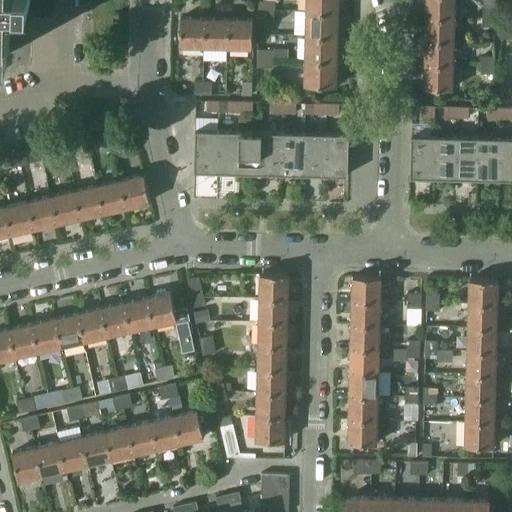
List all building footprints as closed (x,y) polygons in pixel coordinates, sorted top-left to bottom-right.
[(0,0),(0,53),(8,54),(9,10),(44,10),(44,0),(0,0)] [(337,0),(306,0),(306,11),(338,12),(337,0)] [(454,0),(426,0),(426,17),(454,17),(454,0)] [(272,1),(259,1),(258,10),(271,11),(272,1)] [(482,8),(482,18),(495,18),(495,9),(482,8)] [(271,11),(258,10),(258,18),(271,18),(271,11)] [(338,12),(306,11),(305,36),(337,37),(338,12)] [(179,45),(204,45),(205,17),(180,17),(179,45)] [(229,18),(205,17),(204,45),(228,46),(229,18)] [(454,17),(426,17),(425,41),(453,42),(454,17)] [(252,18),(229,18),(228,46),(251,46),(252,18)] [(495,18),(482,18),(482,26),(494,26),(495,18)] [(511,20),(501,21),(500,30),(511,30),(511,20)] [(511,30),(500,30),(500,38),(511,38),(511,30)] [(337,37),(305,36),(305,60),(336,61),(337,37)] [(453,42),(425,41),(424,64),(453,64),(453,42)] [(270,50),(257,49),(257,59),(270,59),(270,50)] [(481,56),(481,65),(493,65),(494,56),(481,56)] [(270,59),(257,59),(257,67),(270,67),(270,59)] [(336,61),(305,60),(304,84),(336,85),(336,61)] [(453,64),(424,64),(424,87),(452,88),(453,64)] [(493,65),(481,65),(480,73),(493,73),(493,65)] [(194,81),(194,93),(203,94),(203,81),(194,81)] [(211,81),(203,81),(203,94),(211,94),(211,81)] [(242,81),(242,94),(250,95),(251,82),(242,81)] [(511,90),(511,81),(499,81),(499,90),(511,90)] [(218,110),(218,100),(206,100),(206,110),(218,110)] [(228,111),(240,111),(240,101),(228,101),(228,111)] [(252,101),(240,101),(240,111),(252,111),(252,101)] [(271,112),(283,112),(283,102),(271,102),(271,112)] [(295,102),(283,102),(283,112),(295,112),(295,102)] [(314,113),(326,113),(326,103),(314,103),(314,113)] [(338,103),(326,103),(326,113),(338,113),(338,103)] [(434,116),(434,106),(422,105),(422,116),(434,116)] [(444,116),(456,116),(456,106),(444,106),(444,116)] [(468,107),(456,106),(456,116),(468,117),(468,107)] [(487,117),(499,117),(499,107),(487,107),(487,117)] [(511,108),(499,107),(499,117),(511,118),(511,108)] [(218,129),(195,129),(194,170),(217,171),(218,129)] [(239,130),(218,129),(217,171),(238,171),(239,130)] [(117,130),(109,132),(112,144),(120,143),(117,130)] [(261,130),(239,130),(238,171),(260,172),(261,130)] [(282,131),(261,130),(260,172),(281,173),(282,131)] [(304,131),(282,131),(281,173),(303,173),(304,131)] [(326,132),(304,131),(303,173),(325,174),(326,132)] [(112,144),(109,132),(101,134),(103,146),(112,144)] [(348,133),(326,132),(325,174),(347,174),(348,133)] [(434,135),(411,134),(410,176),(433,176),(434,135)] [(455,135),(434,135),(433,176),(455,177),(455,135)] [(477,136),(455,135),(455,177),(476,177),(477,136)] [(498,136),(477,136),(476,177),(497,178),(498,136)] [(511,136),(498,136),(497,178),(511,178),(511,136)] [(71,141),(62,143),(65,155),(74,153),(71,141)] [(65,155),(62,143),(54,144),(57,157),(65,155)] [(25,151),(17,153),(20,165),(28,163),(25,151)] [(17,153),(8,155),(11,167),(20,165),(17,153)] [(143,173),(120,179),(126,206),(150,201),(143,173)] [(120,179),(96,184),(103,212),(126,206),(120,179)] [(96,184),(73,189),(79,217),(103,212),(96,184)] [(73,189),(50,195),(57,222),(79,217),(73,189)] [(50,195),(28,200),(34,227),(57,222),(50,195)] [(28,200),(5,205),(11,233),(34,227),(28,200)] [(5,205),(0,206),(0,235),(11,233),(5,205)] [(288,273),(260,273),(259,297),(287,298),(288,273)] [(352,275),(351,299),(380,300),(380,276),(352,275)] [(497,279),(469,278),(468,302),(496,303),(497,279)] [(201,287),(189,290),(191,299),(203,296),(201,287)] [(174,309),(170,291),(147,296),(153,324),(175,319),(176,318),(174,309)] [(407,292),(407,301),(420,301),(420,292),(407,292)] [(439,293),(426,292),(426,301),(439,301),(439,293)] [(147,296),(123,301),(129,329),(153,324),(147,296)] [(203,296),(191,299),(193,307),(205,304),(203,296)] [(248,297),(247,316),(258,317),(259,297),(248,297)] [(287,298),(259,297),(258,321),(287,322),(287,298)] [(380,300),(351,299),(351,323),(379,324),(380,300)] [(123,301),(100,307),(106,334),(129,329),(123,301)] [(420,301),(407,301),(407,309),(420,310),(420,301)] [(439,301),(426,301),(425,310),(438,310),(439,301)] [(496,303),(468,302),(468,326),(496,326),(496,303)] [(193,331),(190,321),(189,322),(188,319),(189,319),(186,306),(174,309),(176,318),(175,319),(182,352),(195,349),(191,332),(193,331)] [(100,307),(77,312),(83,339),(106,334),(100,307)] [(77,312),(54,317),(61,345),(83,339),(77,312)] [(54,317),(31,322),(38,350),(61,345),(54,317)] [(287,322),(258,321),(258,345),(286,345),(287,322)] [(31,322),(9,327),(15,355),(38,350),(31,322)] [(379,324),(351,323),(350,347),(378,347),(379,324)] [(496,326),(468,326),(467,350),(495,350),(496,326)] [(0,358),(15,355),(9,327),(0,329),(0,358)] [(212,334),(199,337),(201,347),(214,344),(212,334)] [(406,339),(406,348),(418,348),(418,339),(406,339)] [(437,340),(424,340),(424,349),(437,349),(437,340)] [(214,344),(201,347),(203,354),(216,351),(214,344)] [(286,345),(258,345),(257,370),(286,370),(286,345)] [(378,347),(350,347),(349,371),(378,372),(378,347)] [(418,348),(406,348),(406,357),(418,357),(418,348)] [(437,349),(424,349),(424,357),(437,357),(437,349)] [(495,350),(467,350),(466,374),(495,375),(495,350)] [(171,364),(162,366),(165,379),(174,377),(171,364)] [(154,368),(157,381),(165,379),(162,366),(154,368)] [(286,370),(257,370),(257,392),(285,392),(286,370)] [(378,372),(349,371),(349,394),(377,394),(378,372)] [(495,375),(466,374),(466,396),(494,397),(495,375)] [(125,375),(115,377),(118,389),(128,387),(125,375)] [(108,379),(111,391),(118,389),(115,377),(108,379)] [(175,382),(167,384),(169,397),(178,395),(175,382)] [(223,382),(210,385),(212,394),(225,391),(223,382)] [(167,384),(158,386),(161,399),(169,397),(167,384)] [(79,385),(70,387),(73,400),(82,398),(79,385)] [(405,386),(405,395),(417,395),(418,387),(405,386)] [(62,389),(65,402),(73,400),(70,387),(62,389)] [(424,387),(423,395),(436,396),(436,387),(424,387)] [(225,391),(212,394),(214,402),(227,399),(225,391)] [(285,392),(257,392),(256,415),(284,416),(285,392)] [(129,393),(120,395),(123,408),(132,406),(129,393)] [(377,394),(349,394),(348,417),(377,418),(377,394)] [(120,395),(112,397),(115,409),(123,408),(120,395)] [(417,395),(405,395),(404,404),(417,404),(417,395)] [(436,396),(423,395),(423,404),(436,404),(436,396)] [(33,396),(25,398),(28,410),(36,408),(33,396)] [(494,397),(466,396),(465,420),(493,421),(494,397)] [(16,400),(19,412),(28,410),(25,398),(16,400)] [(83,404),(75,405),(77,418),(86,416),(83,404)] [(77,418),(75,405),(66,407),(69,420),(77,418)] [(197,408),(173,414),(179,442),(203,436),(197,408)] [(37,414),(29,416),(32,428),(40,427),(37,414)] [(173,414),(150,419),(156,447),(179,442),(173,414)] [(230,414),(218,417),(220,426),(232,423),(230,414)] [(284,416),(256,415),(255,439),(284,440),(284,416)] [(32,428),(29,416),(20,418),(23,431),(32,428)] [(377,418),(348,417),(348,441),(376,442),(377,418)] [(150,419),(127,425),(133,452),(156,447),(150,419)] [(493,421),(465,420),(464,444),(493,445),(493,421)] [(127,425),(103,430),(110,458),(133,452),(127,425)] [(103,430),(81,435),(87,463),(110,458),(103,430)] [(81,435),(58,440),(64,468),(87,463),(81,435)] [(58,440),(36,445),(42,473),(64,468),(58,440)] [(407,455),(416,455),(416,442),(407,442),(407,455)] [(431,443),(422,442),(422,455),(431,455),(431,443)] [(18,479),(42,473),(36,445),(12,451),(18,479)] [(363,472),(371,473),(372,460),(363,460),(363,472)] [(380,460),(372,460),(371,473),(380,473),(380,460)] [(418,486),(418,474),(419,461),(410,461),(410,473),(408,474),(408,486),(418,486)] [(427,474),(427,461),(419,461),(418,474),(427,474)] [(457,475),(466,475),(466,462),(457,462),(457,475)] [(474,463),(466,462),(466,475),(474,475),(474,463)] [(261,472),(261,484),(287,486),(287,473),(261,472)] [(287,486),(261,484),(260,498),(286,499),(287,486)] [(238,490),(227,493),(229,501),(240,498),(238,490)] [(227,493),(215,496),(216,504),(229,501),(227,493)] [(345,511),(370,511),(371,496),(346,495),(345,511)] [(393,511),(394,496),(371,496),(370,511),(393,511)] [(417,511),(418,497),(394,496),(393,511),(417,511)] [(441,511),(441,498),(418,497),(417,511),(441,511)] [(286,511),(286,499),(260,498),(260,511),(274,511),(286,511)] [(464,511),(465,498),(441,498),(441,511),(464,511)] [(488,511),(489,499),(465,498),(464,511),(488,511)] [(196,500),(184,503),(185,511),(198,508),(196,500)] [(184,503),(172,505),(173,511),(180,511),(185,511),(184,503)]
